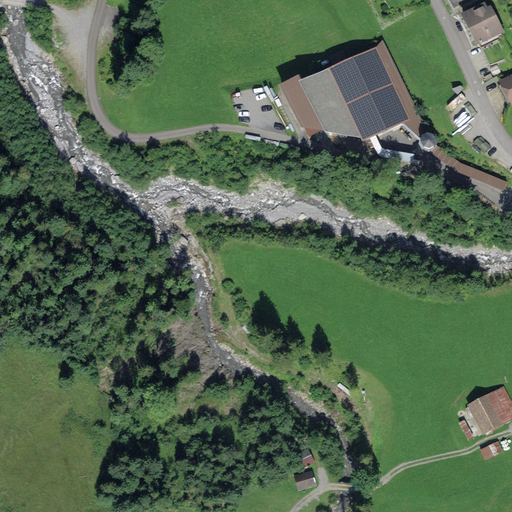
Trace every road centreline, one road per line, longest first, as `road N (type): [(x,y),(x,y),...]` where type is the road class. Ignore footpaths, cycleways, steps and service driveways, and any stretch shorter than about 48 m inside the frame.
road 1 (track): [(343,158),(220,128),(123,136),(105,126),(92,97),(87,51)]
road 2 (track): [(295,511),(317,491),(363,490),(511,431)]
road 3 (residential): [(432,0),(511,150)]
